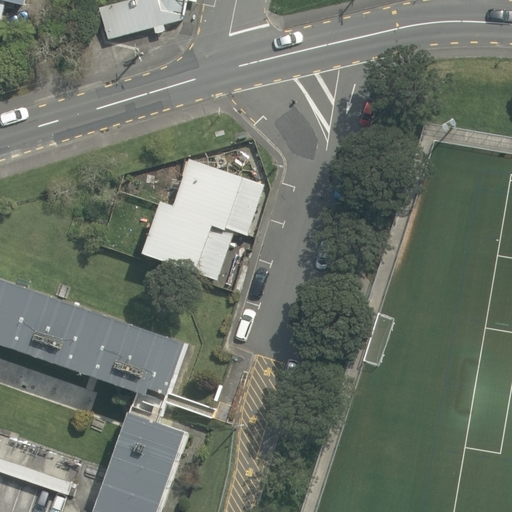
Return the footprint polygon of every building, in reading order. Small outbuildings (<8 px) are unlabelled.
[(0,0),(0,8),(23,13),(25,0),(0,0)] [(139,0),(101,10),(109,41),(155,29),(156,35),(166,33),(165,26),(184,21),(189,1),(198,3),(198,0),(139,0)] [(144,261),(221,284),(235,236),(251,241),(268,183),(194,161),(179,209),(161,204),(144,261)] [(0,351),(139,401),(99,511),(175,511),(203,435),(171,423),(196,351),(0,281),(0,351)] [(74,479),(0,451),(0,473),(67,499),(74,479)]
